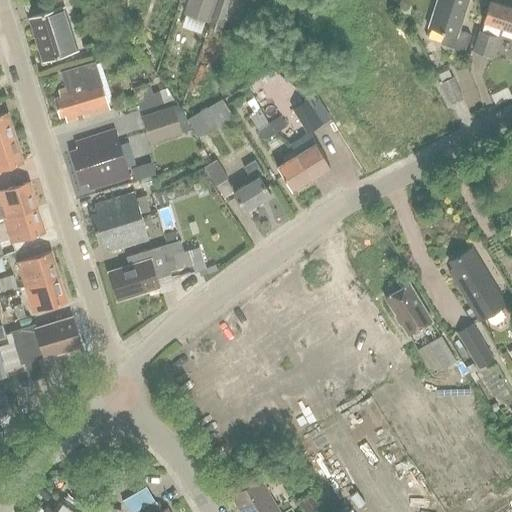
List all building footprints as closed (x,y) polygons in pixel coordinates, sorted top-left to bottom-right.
[(187,0),(184,13),(209,22),(216,0),(187,0)] [(223,19),(228,0),(217,0),(212,16),(223,19)] [(441,43),(464,50),(470,32),(458,28),(467,0),(435,0),(427,26),(445,32),(441,43)] [(483,23),(511,32),(511,8),(490,1),(483,23)] [(77,50),(73,38),(63,7),(29,18),(42,61),(77,50)] [(211,18),(208,28),(222,32),(225,22),(211,18)] [(479,30),(473,50),(493,56),(499,37),(479,30)] [(138,45),(131,50),(137,59),(144,54),(138,45)] [(60,98),(54,100),(59,117),(64,115),(66,122),(107,108),(98,78),(58,91),(60,98)] [(462,98),(453,78),(441,83),(451,104),(462,98)] [(144,108),(167,102),(164,91),(141,97),(144,108)] [(254,113),(260,109),(254,99),(247,103),(254,113)] [(307,101),(293,110),(307,133),(322,125),(307,101)] [(150,145),(181,135),(173,107),(141,117),(150,145)] [(258,130),(269,123),(260,109),(254,113),(249,116),(258,130)] [(205,110),(187,120),(197,138),(215,128),(205,110)] [(0,142),(15,137),(7,112),(0,114),(0,142)] [(287,127),(280,116),(269,123),(276,134),(287,127)] [(265,141),(276,134),(269,123),(258,130),(263,139),(265,141)] [(113,130),(91,137),(74,142),(76,150),(70,152),(80,183),(86,181),(88,189),(128,177),(113,130)] [(309,134),(290,146),(293,151),(311,180),(330,167),(316,144),(309,134)] [(15,137),(0,142),(0,169),(23,162),(15,137)] [(287,163),(277,169),(292,192),(311,180),(293,151),(283,158),(287,163)] [(241,165),(244,169),(253,183),(235,195),(247,213),(271,196),(260,179),(264,177),(252,158),(241,165)] [(205,168),(217,186),(228,179),(216,161),(205,168)] [(0,218),(37,206),(29,182),(0,190),(0,218)] [(166,192),(157,194),(161,206),(169,203),(166,192)] [(95,230),(140,215),(133,193),(94,205),(96,213),(90,215),(95,230)] [(0,219),(4,218),(5,224),(0,226),(0,243),(0,244),(11,241),(11,242),(45,232),(37,206),(0,218),(0,219)] [(140,215),(95,230),(100,246),(107,244),(109,252),(148,240),(140,215)] [(159,287),(156,276),(181,269),(175,248),(182,245),(181,241),(148,251),(147,250),(127,256),(129,264),(108,271),(117,300),(159,287)] [(507,304),(474,249),(453,261),(456,268),(452,271),(482,320),(488,316),(492,322),(497,324),(505,319),(505,314),(502,308),(507,304)] [(25,286),(59,275),(51,251),(17,261),(25,286)] [(59,275),(25,286),(33,312),(68,302),(59,275)] [(13,276),(0,279),(0,295),(17,291),(13,276)] [(432,321),(408,283),(385,298),(396,315),(394,316),(399,325),(401,324),(408,336),(432,321)] [(22,305),(14,307),(18,319),(25,317),(22,305)] [(24,364),(38,360),(81,346),(72,318),(36,329),(35,326),(11,333),(21,365),(24,364)] [(474,325),(460,334),(479,367),(493,358),(474,325)] [(432,375),(456,360),(440,335),(417,350),(432,375)] [(4,389),(0,390),(0,417),(11,414),(4,389)] [(280,511),(261,481),(232,498),(240,511),(280,511)] [(314,493),(299,503),(304,511),(315,511),(323,508),(314,493)] [(86,511),(88,510),(72,498),(67,506),(60,501),(53,511),(47,507),(43,511),(86,511)] [(155,501),(135,511),(169,511),(167,508),(161,511),(155,501)]
